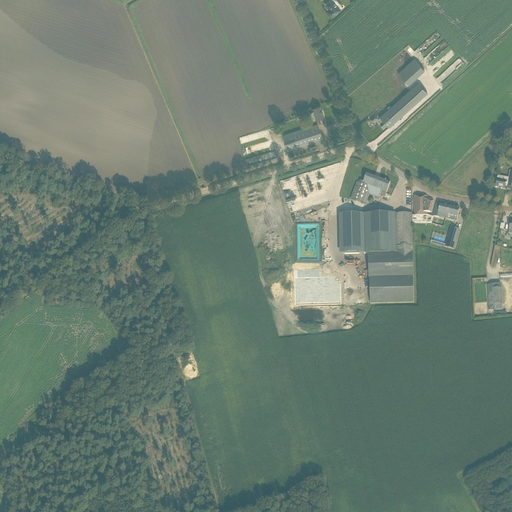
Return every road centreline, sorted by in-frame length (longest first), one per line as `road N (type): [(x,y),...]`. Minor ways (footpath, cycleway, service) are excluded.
road 1 (unclassified): [(511,209),(443,197),(366,150),(295,0)]
road 2 (track): [(138,202),(216,511)]
road 3 (track): [(138,202),(162,204),(328,154)]
road 4 (track): [(140,210),(0,303)]
road 5 (track): [(0,156),(138,202)]
